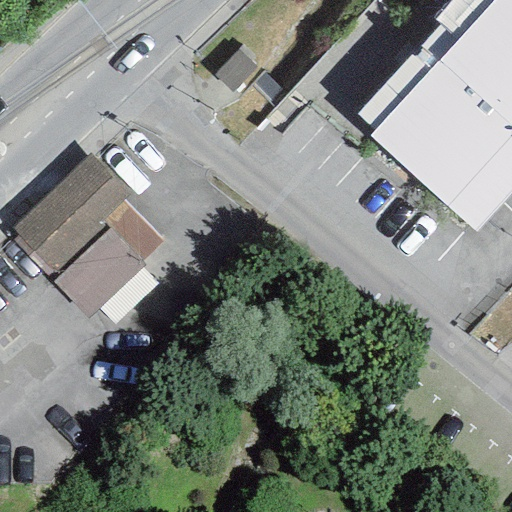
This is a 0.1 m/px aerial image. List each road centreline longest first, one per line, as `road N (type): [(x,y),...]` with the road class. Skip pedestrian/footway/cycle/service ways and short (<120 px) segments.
road 1 (residential): [(99,47),(218,156),(511,397)]
road 2 (secondary): [(0,143),(99,47)]
